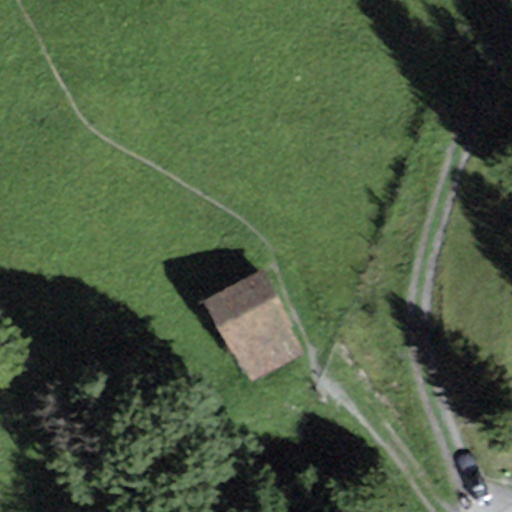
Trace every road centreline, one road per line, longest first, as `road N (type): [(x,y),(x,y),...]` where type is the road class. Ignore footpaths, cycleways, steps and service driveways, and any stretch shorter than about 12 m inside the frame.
road 1 (track): [(482,511),(434,388),(421,282),(432,227),(511,6)]
road 2 (track): [(438,511),(332,372),(278,261)]
